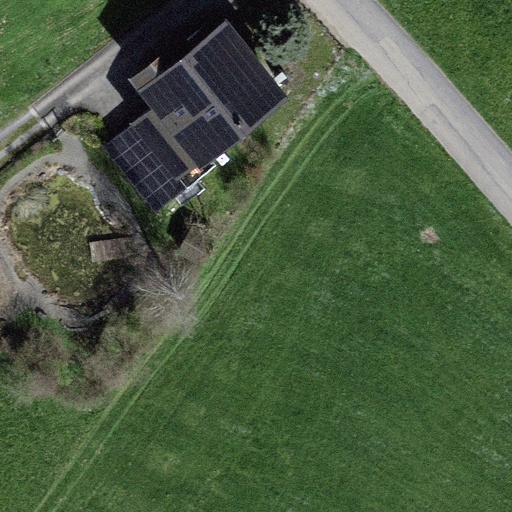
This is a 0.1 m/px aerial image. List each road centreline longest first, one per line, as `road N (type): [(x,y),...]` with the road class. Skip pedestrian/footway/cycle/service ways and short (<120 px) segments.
road 1 (track): [(222,0),(0,170)]
road 2 (track): [(511,183),(347,0)]
